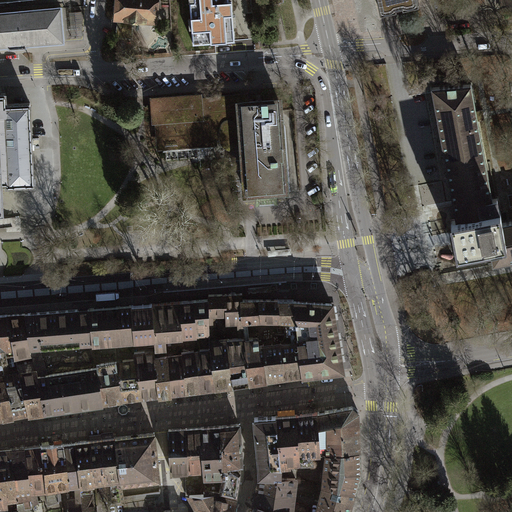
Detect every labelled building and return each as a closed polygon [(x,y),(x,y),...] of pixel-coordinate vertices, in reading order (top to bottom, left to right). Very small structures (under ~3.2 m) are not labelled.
[(117,0),(116,17),(156,20),(157,0),(117,0)] [(190,3),(194,45),(235,42),(232,0),(229,0),(195,0),(195,3),(190,3)] [(378,0),(381,12),(387,11),(397,9),(396,7),(403,5),(403,7),(419,4),(418,0),(378,0)] [(502,12),(511,11),(511,0),(469,0),(470,7),(502,5),(502,12)] [(61,7),(0,11),(0,47),(64,43),(61,8),(61,7)] [(134,21),(117,20),(116,37),(132,39),(134,21)] [(493,264),(511,260),(511,220),(503,222),(501,210),(500,210),(498,197),(493,198),(472,83),(432,87),(454,205),(456,219),(451,220),(453,232),(452,233),(450,234),(451,237),(451,241),(453,240),(455,241),(457,253),(490,247),(492,259),(493,264)] [(0,210),(3,211),(2,183),(6,183),(6,186),(35,185),(31,103),(6,104),(6,91),(0,91),(0,210)] [(200,96),(154,98),(155,121),(158,120),(158,122),(154,123),(154,127),(159,127),(160,147),(194,145),(194,147),(199,146),(199,144),(217,143),(217,141),(222,141),(222,142),(223,143),(224,144),(224,145),(225,146),(227,147),(228,147),(230,147),(232,147),(233,146),(234,146),(236,145),(236,143),(237,142),(237,141),(238,139),(242,139),(246,192),(256,192),(263,191),(263,195),(270,195),(270,191),(276,190),(285,190),(279,100),(246,102),(246,96),(200,99),(200,96)] [(276,190),(270,191),(270,195),(263,195),(263,191),(256,192),(256,205),(278,203),(276,190)] [(211,350),(215,387),(229,385),(232,384),(248,382),(264,380),(268,379),(285,377),(287,376),(302,375),(298,339),(296,321),(297,321),(294,301),(294,300),(278,300),(261,300),(242,300),(242,293),(226,294),(209,295),(209,299),(209,316),(212,316),(212,314),(226,314),(227,321),(244,321),(262,319),(267,319),(280,320),(281,328),(277,328),(278,333),(284,332),(285,338),(282,342),(282,346),(263,348),(264,349),(261,349),(248,351),(246,337),(226,339),(210,341),(211,350)] [(194,300),(180,302),(141,304),(130,305),(118,306),(89,308),(92,342),(97,366),(104,401),(123,398),(155,394),(186,390),(201,389),(203,388),(215,387),(210,341),(210,332),(209,316),(209,299),(194,300)] [(298,339),(302,375),(343,369),(332,304),(294,301),(297,321),(296,321),(298,339)] [(92,342),(89,308),(25,314),(31,346),(40,346),(92,342)] [(31,346),(25,314),(8,315),(15,354),(32,351),(31,346)] [(0,350),(2,361),(7,361),(8,362),(17,361),(15,354),(8,315),(0,315),(0,350)] [(37,369),(38,374),(47,373),(40,346),(31,346),(32,351),(37,369)] [(37,369),(32,351),(15,354),(17,361),(20,372),(37,369)] [(14,415),(29,412),(20,372),(17,361),(8,362),(7,361),(2,361),(3,367),(5,375),(14,415)] [(93,402),(104,401),(97,366),(47,373),(38,374),(45,410),(93,402)] [(20,372),(29,412),(45,410),(38,374),(37,369),(20,372)] [(14,415),(5,375),(0,375),(0,404),(2,416),(14,415)] [(323,453),(326,453),(360,450),(359,411),(352,406),(322,411),(318,412),(320,453),(323,453)] [(320,453),(318,412),(297,415),(300,460),(300,462),(308,462),(307,454),(320,453)] [(278,416),(282,476),(296,477),(295,469),(291,465),(295,460),(300,460),(297,415),(278,416)] [(282,476),(278,416),(254,417),(259,463),(260,475),(282,476)] [(224,464),(242,464),(240,424),(222,426),(224,464)] [(205,478),(205,490),(219,492),(224,475),(224,464),(222,426),(203,427),(205,467),(205,472),(205,478)] [(186,428),(189,468),(205,467),(203,427),(186,428)] [(169,430),(171,471),(189,468),(186,428),(169,430)] [(117,437),(115,438),(121,484),(160,479),(155,433),(117,437)] [(123,496),(121,484),(115,438),(102,439),(108,481),(107,483),(108,499),(109,504),(124,503),(123,503),(123,496)] [(108,481),(102,439),(90,441),(94,480),(103,479),(103,481),(108,481)] [(94,480),(90,441),(76,442),(81,483),(84,483),(94,482),(94,480)] [(63,443),(67,484),(75,484),(75,498),(68,498),(68,501),(82,500),(81,489),(80,483),(81,483),(76,442),(63,443)] [(53,444),(52,444),(57,486),(58,486),(67,484),(63,443),(53,444)] [(52,444),(41,445),(45,488),(46,492),(48,503),(58,500),(57,486),(52,444)] [(46,492),(45,488),(41,445),(24,447),(29,490),(30,490),(31,501),(33,511),(42,511),(41,500),(37,500),(36,493),(46,492)] [(17,511),(33,511),(31,501),(30,490),(29,490),(24,447),(11,449),(17,511)] [(11,449),(0,449),(0,511),(18,511),(16,492),(11,449)] [(326,453),(325,468),(361,471),(360,450),(326,453)] [(237,496),(242,464),(224,464),(224,475),(219,492),(237,496)] [(323,484),(355,492),(361,471),(325,468),(323,484)] [(282,476),(260,475),(257,490),(294,494),(296,477),(282,476)] [(190,494),(204,493),(204,490),(205,490),(205,478),(186,479),(187,494),(190,494)] [(82,500),(83,511),(95,511),(93,492),(92,492),(92,490),(85,490),(84,483),(81,483),(80,483),(81,489),(82,500)] [(108,499),(107,483),(99,484),(103,499),(108,499)] [(316,511),(348,511),(355,492),(323,484),(316,511)] [(204,490),(204,493),(190,494),(200,511),(234,511),(237,496),(219,492),(205,490),(204,490)] [(294,494),(257,490),(254,505),(292,511),(294,494)] [(421,491),(418,490),(414,491),(413,495),(415,499),(418,500),(422,498),(423,494),(421,491)] [(161,491),(123,496),(123,503),(147,499),(159,497),(161,491)] [(124,503),(124,509),(148,506),(147,499),(123,503),(124,503)] [(68,501),(69,511),(83,511),(82,500),(68,501)]
